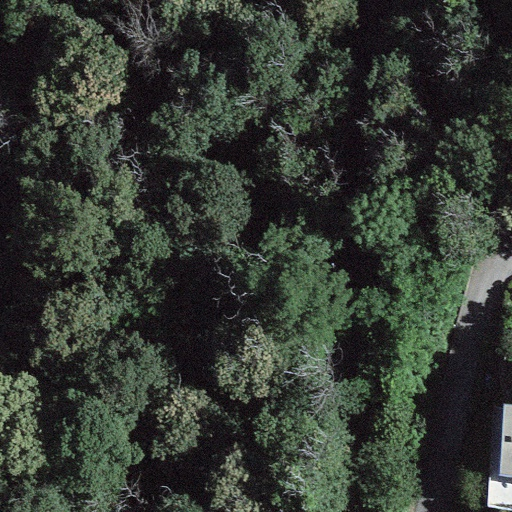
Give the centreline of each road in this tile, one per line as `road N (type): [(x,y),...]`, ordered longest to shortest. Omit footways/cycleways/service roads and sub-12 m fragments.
road 1 (residential): [(379,0),(345,511)]
road 2 (residential): [(429,511),(470,327),(511,216)]
